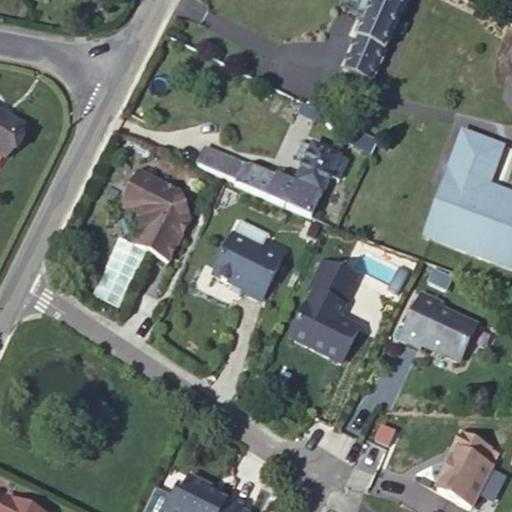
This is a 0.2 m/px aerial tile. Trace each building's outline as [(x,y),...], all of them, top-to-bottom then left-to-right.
[(409,0),(373,0),(341,72),(372,84),(385,53),(409,0)] [(0,156),(6,160),(24,129),(0,114),(0,156)] [(462,132),(448,171),(490,186),(504,148),(462,132)] [(235,187),(311,220),(331,179),(339,183),(348,162),(314,146),(313,147),(305,143),(297,158),(306,162),(295,186),(253,168),(249,177),(245,176),(248,169),(224,159),(217,175),(236,184),(235,187)] [(198,167),(217,175),(224,159),(205,150),(198,167)] [(448,171),(442,189),(511,214),(511,194),(490,186),(448,171)] [(181,195),(139,173),(121,208),(135,215),(141,231),(134,246),(169,263),(189,222),(181,195)] [(511,214),(442,189),(424,238),(511,271),(511,214)] [(141,231),(135,215),(130,217),(136,233),(141,231)] [(263,252),(233,237),(214,276),(244,292),(243,294),(261,303),(282,261),(263,252)] [(287,252),(268,242),(263,252),(282,261),(287,252)] [(356,279),(322,263),(308,291),(313,293),(290,339),(329,358),(330,356),(343,362),(359,329),(339,319),(345,307),(343,306),(356,279)] [(441,304),(421,295),(400,341),(419,350),(422,344),(437,352),(439,356),(456,364),(460,362),(476,327),(438,310),(441,304)] [(491,448),(462,433),(455,446),(459,448),(452,462),(439,487),(474,504),(493,466),(484,461),(491,448)] [(459,448),(455,446),(448,460),(452,462),(459,448)] [(186,488),(180,485),(173,501),(168,511),(244,511),(226,503),(228,501),(211,492),(213,488),(192,477),(186,488)] [(37,511),(7,498),(0,511),(37,511)]
